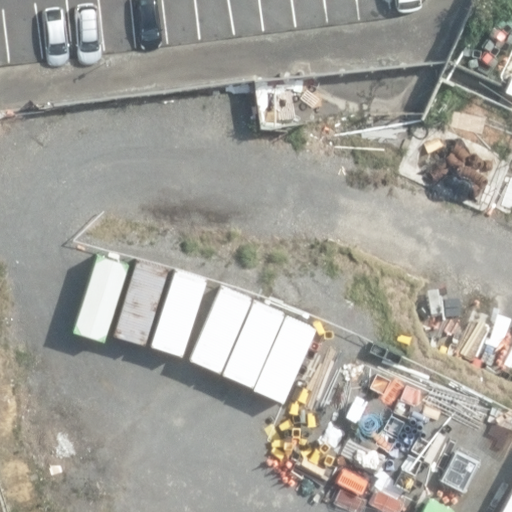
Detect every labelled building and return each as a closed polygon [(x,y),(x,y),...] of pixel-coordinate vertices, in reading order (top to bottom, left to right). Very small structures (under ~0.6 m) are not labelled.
[(511,0),(475,87),(511,101),(511,0)] [(511,129),(500,124),(489,149),(387,106),(358,175),(456,216),(471,180),(511,197),(511,129)] [(105,383),(89,377),(121,299),(138,306),(151,274),(232,308),(259,242),(178,208),(186,189),(72,141),(23,258),(64,275),(52,306),(11,289),(0,314),(0,339),(32,353),(0,430),(0,454),(16,461),(0,499),(0,511),(51,511),(66,478),(140,509),(162,456),(88,425),(105,383)] [(287,511),(298,492),(260,471),(315,367),(253,334),(158,511),(287,511)] [(322,504),(378,400),(315,367),(260,471),(298,492),(322,504)] [(378,400),(322,504),(336,511),(511,511),(511,478),(472,457),(448,503),(415,486),(442,435),(378,400)]
